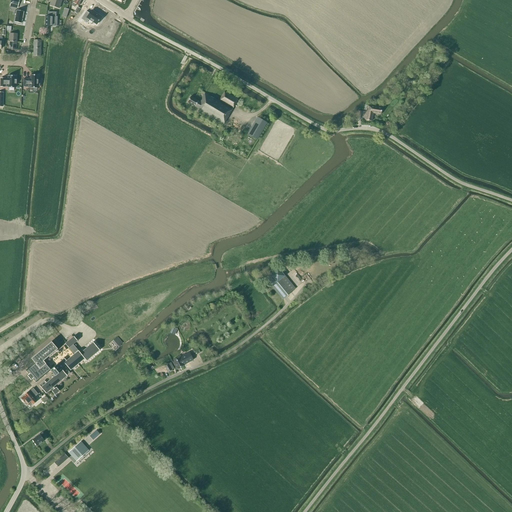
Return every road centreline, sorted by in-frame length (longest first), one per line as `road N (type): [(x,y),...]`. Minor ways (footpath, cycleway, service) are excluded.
road 1 (unclassified): [(304,511),(511,249)]
road 2 (unclassified): [(23,472),(85,424),(217,358),(266,324)]
road 3 (unclassified): [(330,131),(126,17)]
road 4 (unclassified): [(511,202),(455,181),(394,139),(351,130)]
